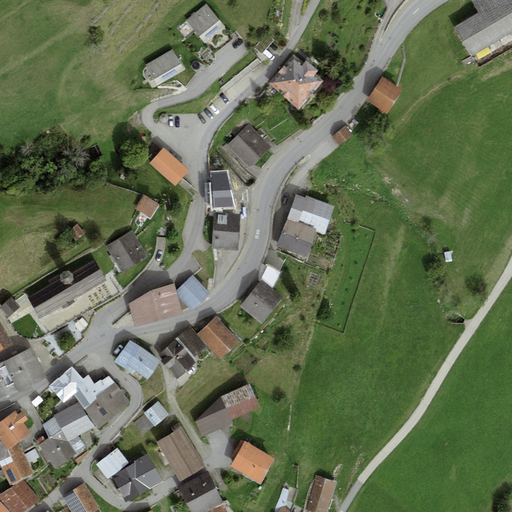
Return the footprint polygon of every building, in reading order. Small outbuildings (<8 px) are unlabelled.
[(511,0),(470,0),(478,12),(452,27),(470,57),(511,33),(511,0)] [(225,27),(207,4),(186,20),(204,43),(225,27)] [(184,70),(173,50),(145,65),(157,86),(184,70)] [(294,55),(269,83),(299,110),(325,82),(315,74),(318,71),(306,60),(303,63),(294,55)] [(402,91),(381,77),(366,101),(387,115),(402,91)] [(248,124),(227,145),(250,168),(271,147),(248,124)] [(345,126),(332,137),(339,146),(352,135),(345,126)] [(192,171),(165,148),(150,164),(178,187),(192,171)] [(235,208),(227,171),(210,172),(211,183),(209,183),(211,210),(235,208)] [(160,206),(144,195),(134,208),(150,219),(160,206)] [(296,195),(287,219),(316,230),(315,232),(324,235),(334,206),(306,196),(305,198),(296,195)] [(214,213),(211,249),(238,251),(241,215),(214,213)] [(316,230),(287,219),(276,246),(307,257),(315,232),(316,230)] [(77,224),(67,232),(75,242),(85,233),(77,224)] [(123,273),(148,257),(131,230),(105,246),(123,273)] [(50,285),(28,298),(40,320),(107,281),(93,261),(72,273),(69,271),(63,272),(48,281),(50,285)] [(281,273),(267,266),(261,280),(272,289),(281,273)] [(210,294),(193,275),(176,291),(178,297),(189,308),(192,311),(210,294)] [(261,280),(240,306),(261,324),(283,298),(272,289),(261,280)] [(150,291),(129,305),(135,327),(182,314),(182,311),(178,297),(176,291),(174,285),(150,291)] [(182,311),(189,308),(178,297),(182,311)] [(18,307),(11,300),(2,308),(8,315),(18,307)] [(215,317),(197,334),(221,359),(239,342),(215,317)] [(0,352),(14,345),(0,321),(0,352)] [(206,347),(190,327),(177,338),(194,357),(206,347)] [(150,354),(130,340),(114,361),(132,375),(135,371),(147,379),(160,361),(150,354)] [(176,340),(159,354),(158,355),(162,360),(161,361),(177,379),(196,363),(176,340)] [(47,377),(31,347),(3,362),(18,390),(19,392),(47,377)] [(3,362),(0,363),(0,381),(7,395),(18,390),(3,362)] [(72,366),(49,386),(64,404),(75,395),(80,391),(77,388),(85,381),(82,378),(72,366)] [(85,381),(77,388),(80,391),(75,395),(85,409),(98,399),(96,397),(99,395),(114,382),(110,376),(102,380),(101,379),(94,385),(88,375),(82,378),(85,381)] [(114,382),(99,395),(114,416),(131,404),(114,382)] [(221,396),(195,421),(202,436),(233,423),(231,420),(260,407),(249,384),(221,396)] [(99,429),(114,416),(99,395),(96,397),(98,399),(85,409),(99,429)] [(169,415),(158,401),(143,413),(144,414),(154,426),(155,427),(169,415)] [(54,416),(54,417),(69,441),(79,435),(93,428),(79,403),(54,416)] [(0,421),(0,439),(8,451),(18,443),(31,433),(23,422),(28,419),(22,411),(18,415),(15,411),(0,421)] [(144,434),(154,426),(144,414),(134,423),(144,434)] [(69,441),(54,417),(42,424),(49,438),(39,445),(42,449),(39,451),(48,462),(50,461),(55,468),(76,454),(69,441)] [(182,427),(156,442),(180,481),(205,466),(182,427)] [(86,448),(79,435),(69,441),(76,454),(86,448)] [(0,439),(0,461),(10,457),(8,451),(0,439)] [(235,459),(245,442),(241,440),(232,457),(235,459)] [(260,483),(274,459),(245,442),(235,459),(231,467),(260,483)] [(24,455),(18,443),(8,451),(10,457),(0,461),(0,463),(1,467),(10,485),(33,474),(28,464),(24,455)] [(112,476),(129,463),(118,448),(96,464),(108,479),(112,476)] [(35,449),(24,455),(28,464),(40,457),(35,449)] [(162,482),(148,454),(134,461),(135,463),(112,476),(126,503),(162,482)] [(208,472),(179,489),(191,511),(206,511),(221,504),(224,502),(208,472)] [(313,511),(326,511),(336,482),(317,476),(315,475),(314,480),(315,481),(306,510),(313,511)] [(23,480),(0,494),(0,499),(11,511),(21,511),(40,500),(23,480)] [(94,511),(100,509),(84,483),(62,496),(71,511),(94,511)] [(0,511),(9,511),(0,502),(0,511)]
